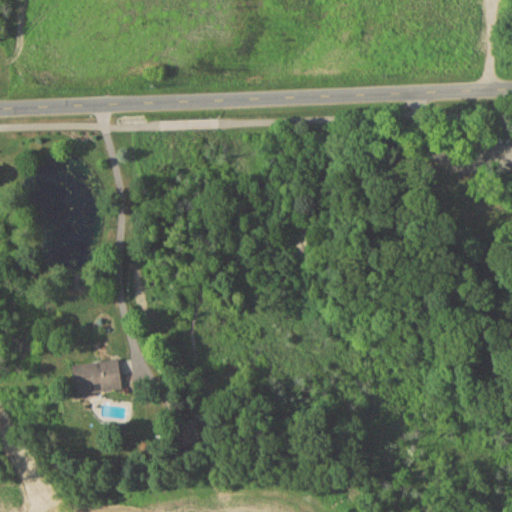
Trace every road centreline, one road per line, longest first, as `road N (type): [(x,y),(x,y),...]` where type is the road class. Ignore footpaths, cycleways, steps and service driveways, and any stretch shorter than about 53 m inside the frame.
road 1 (residential): [(98,104),(348,92)]
road 2 (residential): [(348,92),(511,82)]
